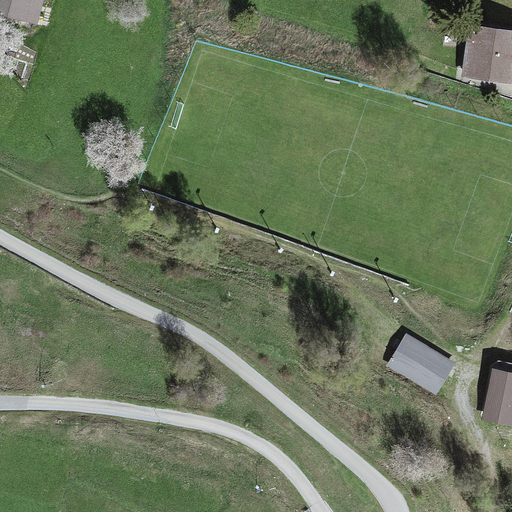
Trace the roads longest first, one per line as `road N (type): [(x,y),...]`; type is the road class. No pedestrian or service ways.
road 1 (residential): [(394,511),(394,502),(346,454),(228,355),(0,232)]
road 2 (residential): [(0,401),(152,412),(231,430),(282,460),(318,511)]
road 3 (track): [(494,511),(470,419),(470,370)]
